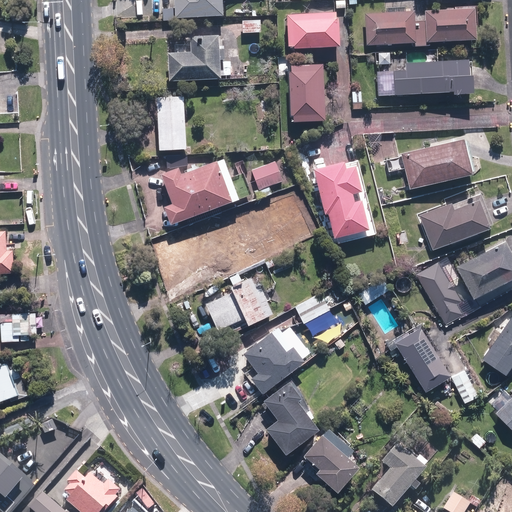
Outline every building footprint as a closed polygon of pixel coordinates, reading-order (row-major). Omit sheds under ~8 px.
[(173,0),(174,16),(221,14),(220,0),(173,0)] [(473,10),(426,11),(427,40),(474,38),(473,10)] [(412,12),(366,14),(368,45),(414,42),(412,12)] [(331,16),(284,18),(285,48),(291,48),(291,50),(335,48),(334,21),(331,21),(331,16)] [(240,22),(240,34),(259,34),(258,21),(240,22)] [(164,55),(165,83),(216,81),(217,76),(222,77),(222,62),(220,62),(220,51),(215,51),(215,37),(187,38),(188,54),(164,55)] [(389,53),(372,52),(371,66),(389,66),(389,53)] [(289,112),(290,120),(321,119),(318,62),(287,63),(287,70),(285,70),(286,112),(289,112)] [(407,70),(379,72),(380,94),(454,91),(454,94),(474,93),(473,74),(470,74),(469,62),(406,65),(407,70)] [(152,95),(155,148),(182,147),(179,94),(152,95)] [(398,153),(407,187),(467,171),(467,170),(472,169),(464,139),(459,141),(458,137),(398,153)] [(391,152),(390,145),(377,147),(379,157),(388,155),(388,153),(391,152)] [(162,205),(168,222),(236,196),(220,156),(178,172),(176,167),(188,164),(187,154),(165,155),(166,167),(170,167),(158,172),(169,202),(162,205)] [(249,170),(257,189),(283,177),(276,159),(249,170)] [(334,235),(335,241),(373,232),(355,159),(340,162),(339,159),(309,166),(320,212),(324,211),(329,236),(334,235)] [(417,217),(431,252),(492,227),(479,197),(451,208),(449,204),(417,217)] [(220,263),(224,273),(244,266),(243,263),(251,260),(248,252),(239,255),(227,221),(216,225),(214,220),(197,226),(199,229),(185,234),(198,271),(220,263)] [(0,228),(0,270),(11,270),(10,248),(3,248),(2,229),(0,228)] [(452,265),(469,296),(511,273),(511,260),(500,239),(452,265)] [(417,274),(445,322),(464,311),(458,300),(461,298),(439,261),(417,274)] [(228,276),(230,282),(238,278),(235,272),(228,276)] [(228,322),(232,331),(245,326),(243,323),(268,312),(258,289),(254,291),(247,275),(226,285),(229,291),(203,303),(215,328),(228,322)] [(292,306),(301,323),(327,309),(326,307),(337,301),(329,286),(292,306)] [(478,357),(501,372),(511,356),(511,307),(478,357)] [(311,320),(320,336),(341,324),(332,309),(311,320)] [(0,313),(0,340),(16,340),(16,333),(34,333),(33,312),(0,313)] [(391,341),(421,389),(446,374),(416,326),(391,341)] [(247,377),(259,392),(300,359),(289,344),(283,349),(267,330),(240,351),(255,371),(247,377)] [(333,343),(338,349),(343,344),(339,338),(333,343)] [(0,362),(0,397),(8,395),(9,400),(25,394),(15,366),(6,370),(3,361),(0,362)] [(449,377),(461,402),(475,395),(462,370),(449,377)] [(262,426),(282,452),(314,427),(293,399),(297,396),(284,379),(259,399),(274,417),(262,426)] [(511,391),(492,412),(511,431),(511,391)] [(312,471),(332,489),(354,464),(342,453),(348,446),(325,426),(319,433),(317,432),(299,453),(315,467),(312,471)] [(367,490),(387,507),(406,486),(411,490),(416,485),(410,480),(421,468),(393,444),(378,461),(386,469),(367,490)] [(0,511),(10,511),(34,486),(0,456),(0,511)] [(63,501),(76,511),(101,511),(115,497),(112,495),(116,490),(101,477),(97,482),(86,472),(81,477),(72,470),(63,481),(66,484),(61,490),(67,496),(63,501)] [(146,488),(139,494),(151,509),(158,503),(146,488)] [(27,507),(31,511),(68,511),(65,509),(63,511),(41,491),(27,507)] [(441,508),(446,511),(461,511),(467,503),(450,493),(441,508)] [(467,501),(474,506),(478,501),(471,495),(467,501)]
